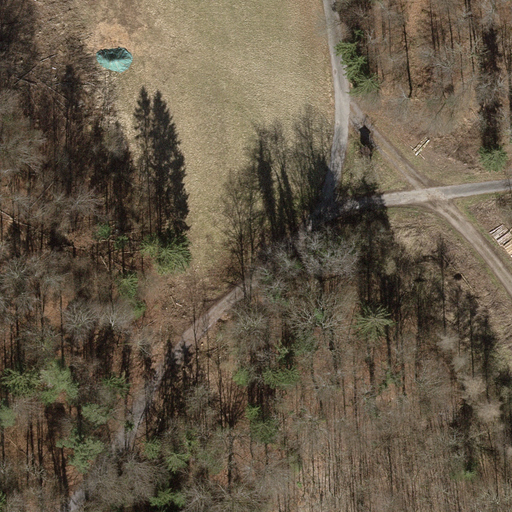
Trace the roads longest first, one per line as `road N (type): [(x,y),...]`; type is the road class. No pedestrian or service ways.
road 1 (track): [(41,511),(327,206)]
road 2 (track): [(511,288),(375,141),(341,91)]
road 3 (track): [(327,206),(511,188)]
